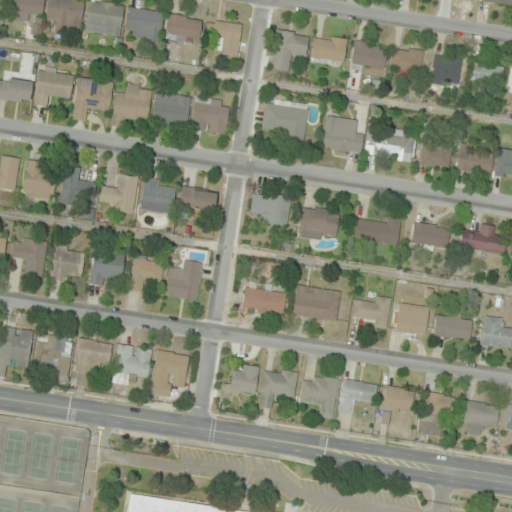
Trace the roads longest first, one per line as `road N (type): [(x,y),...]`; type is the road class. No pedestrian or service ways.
road 1 (tertiary): [(511,480),(0,398)]
road 2 (residential): [(511,377),(0,298)]
road 3 (residential): [(511,207),(0,128)]
road 4 (residential): [(199,429),(265,0)]
road 5 (residential): [(511,38),(265,0)]
